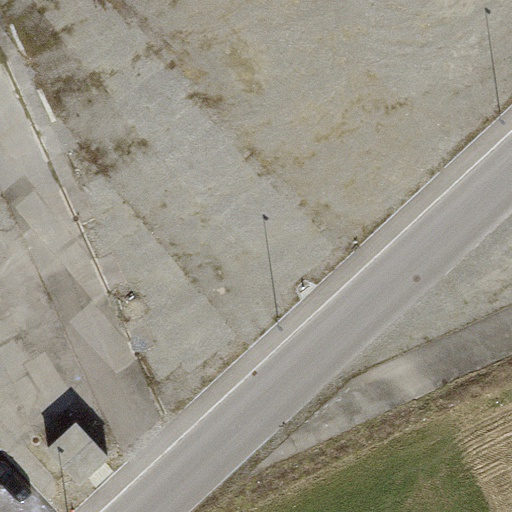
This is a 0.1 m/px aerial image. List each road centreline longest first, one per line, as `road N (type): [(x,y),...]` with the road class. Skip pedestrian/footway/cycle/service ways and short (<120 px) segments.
road 1 (unknown): [(0,138),(165,489)]
road 2 (unknown): [(0,94),(185,0)]
